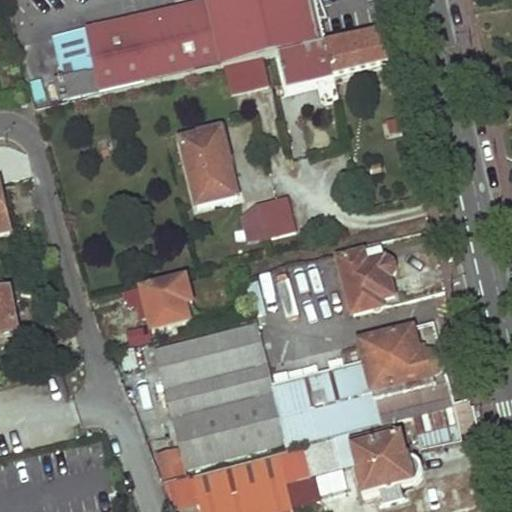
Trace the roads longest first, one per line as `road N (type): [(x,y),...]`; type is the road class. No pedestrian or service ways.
road 1 (residential): [(0,125),(28,133),(39,154),(109,402),(156,511)]
road 2 (primary): [(511,380),(427,0)]
road 3 (unknown): [(473,203),(325,212),(300,122)]
